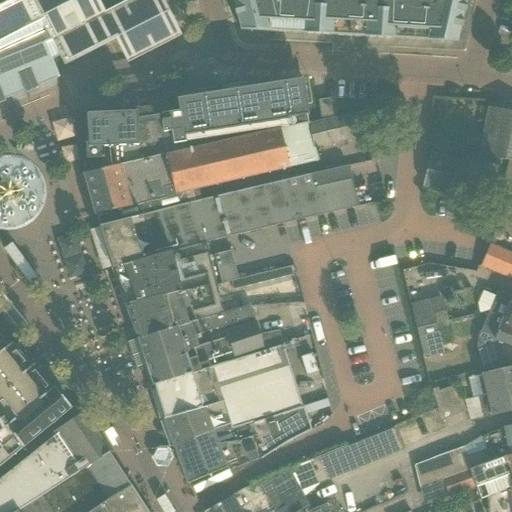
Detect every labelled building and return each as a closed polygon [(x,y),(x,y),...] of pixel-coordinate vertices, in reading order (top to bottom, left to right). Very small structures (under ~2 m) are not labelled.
[(52,61),(60,56),(64,65),(71,62),(72,61),(90,52),(91,52),(91,51),(109,42),(109,43),(110,42),(116,39),(128,62),(134,59),(135,59),(135,58),(153,49),(153,50),(154,49),(172,39),(172,40),(173,39),(179,36),(161,0),(133,0),(100,17),(91,0),(0,0),(0,101),(59,78),(52,61)] [(476,0),(221,0),(231,36),(231,38),(232,41),(234,43),(235,44),(237,46),(239,48),(241,49),(243,50),(246,50),(248,51),(269,52),(270,52),(270,41),(465,54),(476,0)] [(90,115),(81,115),(82,135),(82,145),(83,174),(187,150),(209,145),(207,134),(213,133),(215,144),(226,141),(224,131),(288,120),(288,119),(298,117),(299,124),(308,122),(307,116),(308,115),(307,105),(306,105),(305,102),(303,103),(301,91),(304,90),(302,79),(245,88),(246,92),(232,94),(231,91),(207,95),(207,98),(203,99),(203,95),(176,100),(177,103),(166,105),(167,111),(114,113),(105,114),(95,114),(90,115)] [(330,99),(318,101),(321,119),(333,117),(330,99)] [(511,112),(488,108),(479,157),(508,161),(511,161),(511,112)] [(339,117),(333,119),(310,124),(309,122),(210,145),(187,150),(83,174),(95,215),(146,203),(166,198),(164,188),(174,185),(176,194),(202,188),(202,189),(205,188),(215,185),(215,186),(218,185),(228,182),(228,183),(231,182),(241,179),(241,180),(244,179),(254,176),(254,177),(257,176),(267,173),(267,174),(270,173),(311,163),(318,161),(315,148),(361,137),(355,114),(339,117)] [(58,141),(76,134),(69,116),(51,122),(58,141)] [(14,152),(17,170),(54,165),(52,147),(14,152)] [(477,199),(485,167),(430,154),(423,187),(477,199)] [(316,188),(313,175),(313,174),(189,203),(99,227),(112,268),(114,268),(114,267),(127,264),(127,265),(160,256),(159,255),(195,246),(229,237),(284,224),(358,207),(351,180),(316,188)] [(69,224),(62,180),(39,184),(46,227),(69,224)] [(36,248),(48,286),(87,274),(76,236),(36,248)] [(196,321),(223,314),(206,243),(159,255),(160,256),(127,265),(127,264),(114,267),(114,268),(127,303),(125,304),(138,338),(170,329),(196,321)] [(511,254),(490,245),(481,266),(511,279),(511,254)] [(221,284),(238,279),(231,251),(214,255),(221,284)] [(291,267),(279,270),(281,278),(293,275),(291,267)] [(279,270),(267,273),(269,281),(281,278),(279,270)] [(257,284),(269,281),(267,273),(255,276),(257,284)] [(257,284),(255,276),(243,279),(245,287),(257,284)] [(245,287),(243,279),(231,282),(233,290),(245,287)] [(511,297),(511,299),(497,293),(489,312),(511,320),(511,297)] [(436,325),(448,322),(445,310),(439,312),(436,298),(411,305),(417,330),(436,325)] [(138,338),(146,363),(183,352),(181,344),(193,340),(194,341),(195,340),(200,338),(199,334),(255,317),(252,307),(230,312),(230,313),(199,321),(196,321),(170,329),(138,338)] [(511,320),(489,312),(485,322),(481,332),(495,338),(494,340),(499,342),(498,343),(501,345),(502,343),(511,347),(511,346),(511,320)] [(197,346),(195,340),(194,341),(193,340),(181,344),(183,352),(146,363),(153,385),(191,374),(192,376),(226,364),(226,361),(263,348),(266,350),(282,344),(279,330),(260,334),(257,322),(225,331),(227,338),(218,340),(197,346)] [(429,358),(444,354),(436,325),(417,330),(422,351),(429,357),(429,358)] [(0,467),(71,409),(54,387),(52,389),(33,366),(34,366),(33,365),(30,367),(12,345),(13,344),(11,343),(8,346),(0,335),(0,467)] [(230,431),(244,426),(255,423),(267,419),(300,408),(293,384),(282,348),(227,365),(226,364),(192,376),(191,374),(153,385),(163,418),(173,445),(174,445),(228,426),(230,431)] [(304,367),(315,364),(312,354),(301,357),(304,367)] [(315,364),(304,367),(307,377),(318,373),(315,364)] [(511,366),(481,374),(486,395),(511,389),(511,366)] [(456,385),(444,389),(454,416),(466,411),(457,388),(456,385)] [(444,389),(432,394),(438,409),(442,420),(454,416),(444,389)] [(491,417),(511,411),(511,389),(486,395),(491,417)] [(267,419),(255,423),(244,426),(230,431),(228,426),(174,445),(174,447),(186,481),(187,484),(188,484),(196,498),(226,484),(282,447),(281,443),(294,438),(295,439),(311,431),(304,409),(301,410),(300,408),(267,419)] [(0,511),(14,511),(109,454),(109,453),(98,436),(81,413),(55,432),(56,434),(0,478),(0,511)] [(464,447),(413,466),(419,488),(442,480),(500,458),(511,456),(511,425),(511,426),(481,437),(482,437),(464,447)] [(394,427),(382,432),(391,455),(403,450),(394,427)] [(382,432),(372,436),(381,459),(391,455),(382,432)] [(372,436),(361,441),(370,463),(381,459),(372,436)] [(361,441),(351,445),(360,467),(370,463),(361,441)] [(351,445),(340,449),(349,472),(360,467),(351,445)] [(340,449),(329,454),(338,476),(349,472),(340,449)] [(91,511),(130,486),(109,454),(14,511),(91,511)] [(329,454),(319,458),(328,480),(338,476),(329,454)] [(511,456),(500,458),(442,480),(448,496),(448,497),(475,487),(480,500),(486,498),(500,491),(505,489),(510,488),(511,488),(511,487),(511,456)] [(319,458),(308,462),(309,463),(318,485),(328,480),(319,458)] [(205,511),(298,511),(306,509),(305,507),(309,505),(304,496),(301,490),(318,485),(309,463),(308,462),(290,470),(257,482),(249,485),(249,486),(206,511),(205,511)] [(91,511),(147,511),(145,508),(135,492),(130,486),(91,511)] [(500,491),(486,498),(488,511),(511,511),(511,487),(511,488),(510,488),(505,489),(500,491)]
